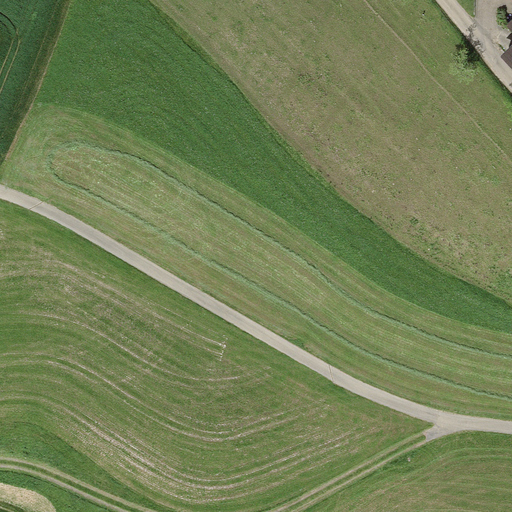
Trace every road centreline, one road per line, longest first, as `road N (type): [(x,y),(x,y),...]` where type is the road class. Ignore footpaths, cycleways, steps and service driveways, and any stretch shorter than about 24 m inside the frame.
road 1 (track): [(511,433),(451,424),(374,397),(75,226),(0,192)]
road 2 (track): [(281,511),(451,424)]
